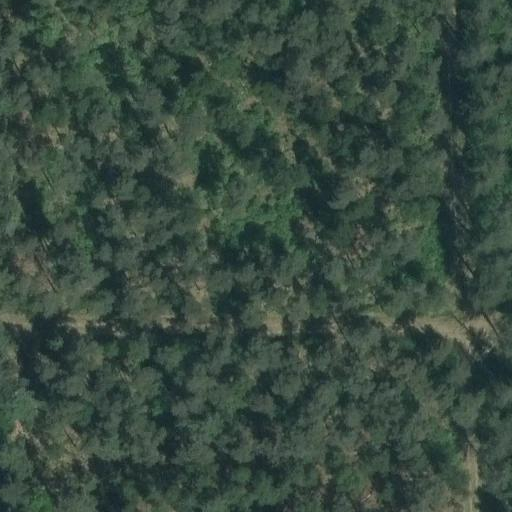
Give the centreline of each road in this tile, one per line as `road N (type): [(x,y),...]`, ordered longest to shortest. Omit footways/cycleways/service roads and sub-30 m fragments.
road 1 (track): [(423,0),(463,511)]
road 2 (track): [(511,323),(0,322)]
